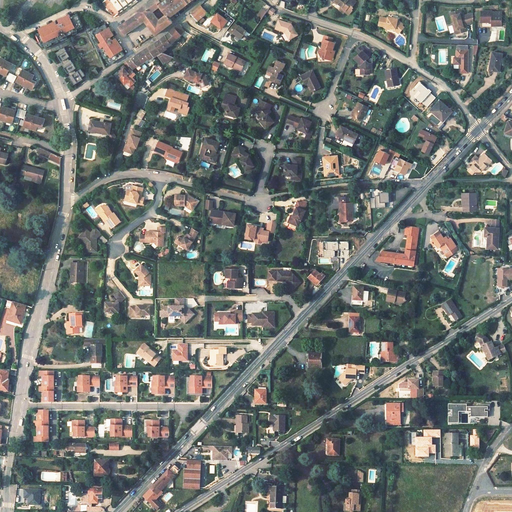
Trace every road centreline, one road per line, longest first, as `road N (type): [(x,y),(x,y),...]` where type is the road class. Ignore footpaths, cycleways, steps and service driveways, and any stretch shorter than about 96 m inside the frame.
road 1 (secondary): [(118,511),(401,212)]
road 2 (residential): [(179,511),(511,298)]
road 3 (unclassified): [(65,204),(17,407)]
road 4 (residential): [(17,407),(196,406)]
road 5 (residential): [(15,36),(76,6),(106,16),(133,52)]
